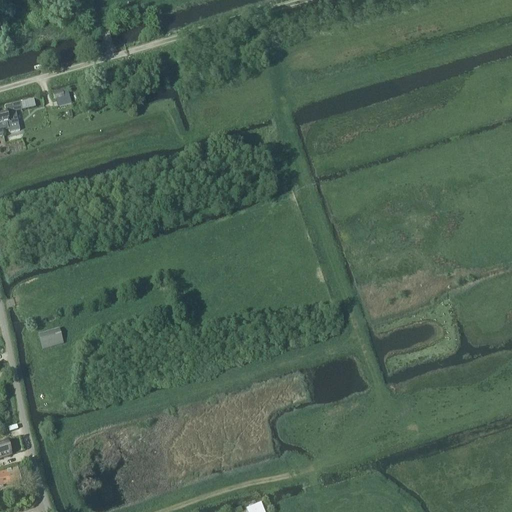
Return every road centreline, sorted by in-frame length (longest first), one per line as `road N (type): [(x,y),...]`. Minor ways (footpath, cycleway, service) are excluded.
road 1 (track): [(407,511),(374,491),(318,495),(310,471),(378,396),(276,100)]
road 2 (track): [(276,100),(181,138),(125,144),(0,185)]
road 3 (track): [(276,100),(511,34)]
road 4 (unclassified): [(49,511),(0,308)]
road 5 (track): [(305,0),(126,52)]
road 6 (track): [(310,471),(160,511)]
road 7 (unclassified): [(126,52),(0,90)]
